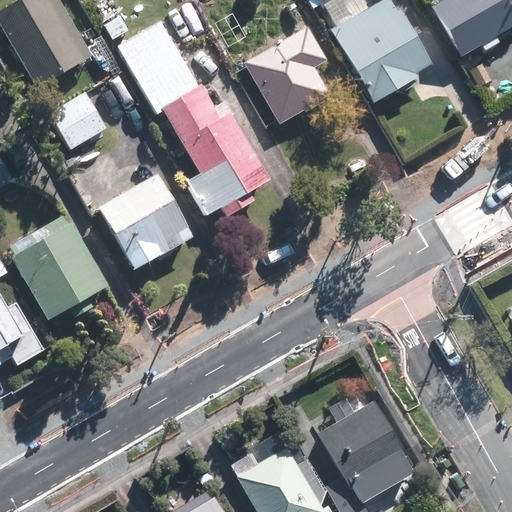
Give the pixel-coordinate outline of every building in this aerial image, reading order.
[(0,33),(33,89),(87,57),(53,0),(15,0),(0,9),(0,33)] [(314,0),(330,27),(325,30),(368,104),(411,79),(409,76),(426,67),(394,12),(391,14),(382,0),(378,0),(355,14),(347,0),(314,0)] [(441,0),(427,8),(455,59),(511,27),(511,23),(503,8),(511,3),(511,1),(511,0),(441,0)] [(124,33),(116,17),(100,26),(109,41),(124,33)] [(244,195),(264,183),(224,116),(215,121),(195,87),(192,89),(155,23),(113,48),(153,117),(158,114),(194,175),(182,182),(202,217),(214,210),(220,220),(248,203),(244,195)] [(274,126),(325,98),(308,69),(321,62),(301,28),(239,64),(274,126)] [(511,70),(511,59),(504,46),(477,62),(489,83),(511,70)] [(66,151),(102,130),(80,93),(45,115),(66,151)] [(85,189),(118,172),(105,150),(74,167),(85,189)] [(0,166),(0,187),(9,182),(0,166)] [(152,176),(93,208),(128,272),(175,246),(170,237),(182,230),(152,176)] [(69,319),(89,309),(84,299),(103,288),(67,224),(6,258),(42,322),(64,310),(69,319)] [(42,348),(14,301),(3,307),(0,302),(0,360),(8,356),(13,365),(42,348)] [(313,430),(346,486),(349,485),(352,491),(362,485),(365,490),(377,483),(370,472),(403,453),(369,397),(313,430)] [(317,504),(281,444),(231,474),(253,511),(328,511),(322,501),(317,504)] [(206,494),(202,487),(160,511),(159,511),(220,511),(209,492),(206,494)]
